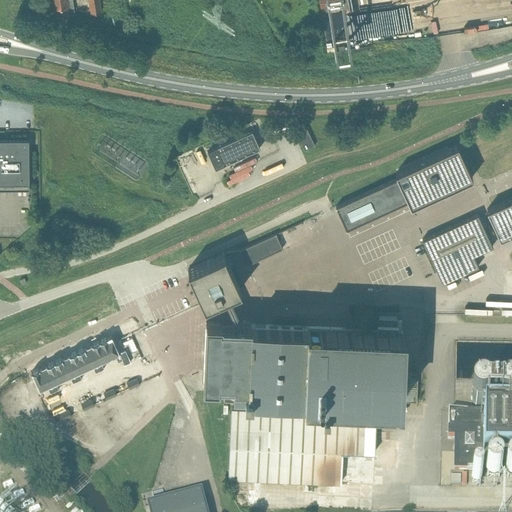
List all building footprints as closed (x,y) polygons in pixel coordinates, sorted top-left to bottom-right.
[(53,0),(55,9),(56,9),(57,17),(74,14),(72,0),(53,0)] [(98,0),(88,0),(91,13),(100,12),(98,0)] [(296,132),(298,135),(305,150),(315,145),(306,127),(296,132)] [(207,151),(215,169),(260,148),(252,131),(207,151)] [(0,138),(0,190),(29,190),(29,139),(0,138)] [(336,206),(346,229),(408,201),(411,206),(472,177),(458,145),(396,173),(398,178),(336,206)] [(511,197),(487,209),(500,238),(511,232),(511,197)] [(474,255),(493,246),(478,213),(422,239),(441,280),(479,266),(474,255)] [(239,250),(246,265),(283,248),(276,234),(239,250)] [(188,269),(204,306),(241,289),(224,253),(188,269)] [(224,385),(224,392),(248,393),(248,397),(317,399),(317,409),(334,409),(334,402),(399,403),(400,401),(417,401),(418,373),(401,372),(402,330),(396,330),(397,317),(379,317),(379,321),(372,321),(372,329),(251,324),(251,326),(220,324),(220,323),(206,322),(205,332),(203,385),(218,385),(224,385)] [(111,335),(100,340),(108,359),(115,356),(118,362),(123,360),(125,365),(131,362),(129,360),(125,351),(119,353),(111,335)] [(100,340),(88,346),(100,371),(104,369),(101,362),(108,359),(100,340)] [(88,346),(77,351),(85,369),(92,366),(96,373),(100,371),(88,346)] [(77,351),(66,356),(77,381),(81,379),(78,372),(85,369),(77,351)] [(66,356),(54,361),(63,379),(70,376),(73,383),(77,381),(66,356)] [(54,361),(43,366),(55,392),(59,390),(56,383),(63,379),(54,361)] [(55,392),(43,366),(31,372),(40,390),(47,387),(50,394),(55,392)] [(127,383),(129,389),(139,384),(137,378),(127,383)] [(228,478),(363,484),(373,484),(374,465),(396,466),(397,444),(375,443),(376,414),(231,408),(228,478)] [(456,469),(482,470),(482,460),(511,460),(511,413),(448,412),(447,439),(459,439),(459,449),(457,449),(456,469)] [(36,434),(36,446),(48,447),(49,434),(36,434)] [(148,506),(149,511),(209,511),(210,511),(206,495),(201,496),(200,493),(166,502),(162,489),(152,491),(156,504),(148,506)]
